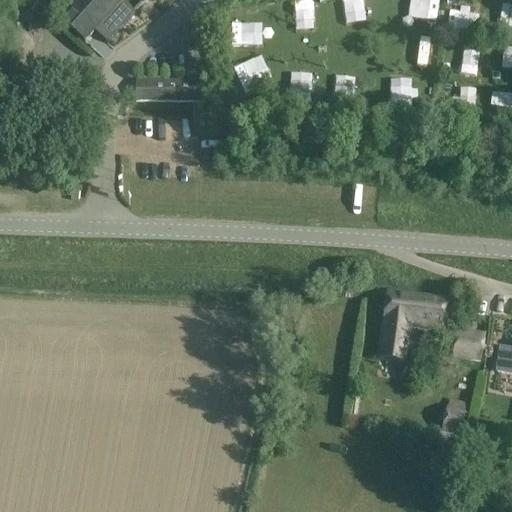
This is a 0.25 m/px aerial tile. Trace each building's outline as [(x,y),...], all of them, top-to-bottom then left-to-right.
[(34,11),(31,16),(41,23),(44,19),(51,8),(55,3),(50,0),(41,0),(39,3),(34,11)] [(119,0),(98,0),(70,31),(85,44),(95,33),(107,45),(135,15),(122,4),(123,3),(119,0)] [(341,0),(346,28),(371,24),(367,0),(341,0)] [(301,24),(321,22),(319,1),(299,3),(301,24)] [(411,3),(410,21),(441,23),(442,4),(411,3)] [(235,47),(264,46),(264,24),(234,24),(235,47)] [(435,38),(405,37),(405,56),(434,57),(435,38)] [(422,67),(421,75),(430,76),(431,69),(422,67)] [(413,111),(414,81),(388,79),(386,109),(413,111)] [(207,104),(208,83),(136,82),(135,103),(207,104)] [(428,106),(420,106),(420,116),(428,116),(428,106)] [(431,320),(445,322),(448,302),(389,293),(385,316),(388,317),(385,331),(383,351),(407,354),(410,335),(412,320),(430,323),(431,320)] [(482,363),(486,335),(458,331),(453,359),(482,363)] [(511,375),(511,350),(500,349),(496,373),(511,375)] [(322,358),(318,399),(332,400),(336,360),(322,358)] [(450,405),(445,430),(466,434),(471,409),(450,405)] [(446,478),(450,462),(423,455),(419,471),(446,478)]
